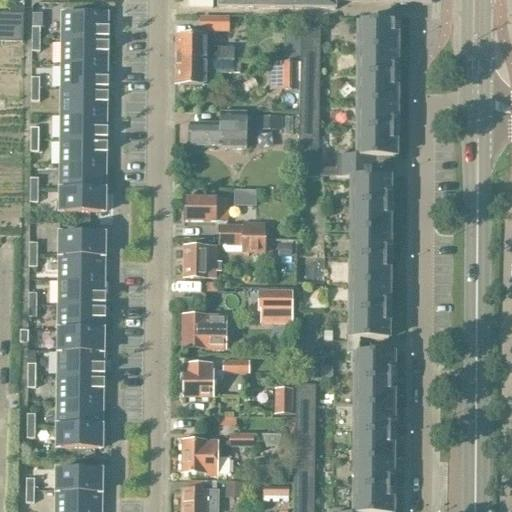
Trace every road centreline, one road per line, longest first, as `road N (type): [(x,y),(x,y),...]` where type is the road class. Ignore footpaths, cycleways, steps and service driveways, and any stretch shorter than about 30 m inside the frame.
road 1 (residential): [(158,0),(151,511)]
road 2 (residential): [(420,511),(422,107),(476,109)]
road 3 (secondary): [(475,511),(476,109)]
road 4 (residential): [(506,417),(511,196)]
road 5 (residential): [(3,430),(8,240)]
